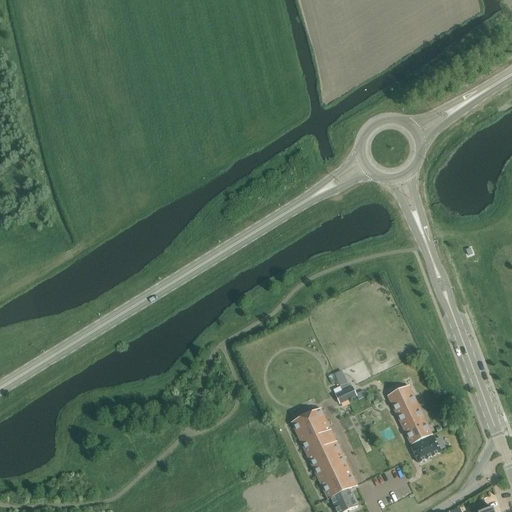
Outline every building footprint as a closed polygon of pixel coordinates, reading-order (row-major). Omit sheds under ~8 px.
[(431,458),(442,453),(440,451),(445,448),(440,439),(436,441),(434,438),(425,443),(424,440),(432,436),(409,387),(388,398),(411,446),(419,442),(421,445),(411,449),(419,464),(431,458)] [(336,396),(340,405),(357,397),(352,388),(336,396)] [(364,391),(357,394),(360,399),(367,396),(364,391)] [(427,415),(435,412),(428,397),(420,400),(427,415)] [(336,511),(347,511),(357,507),(349,491),(357,487),(321,410),(319,411),(291,424),(300,442),(303,449),(307,457),(310,464),(313,471),(317,478),(323,490),(328,501),(331,499),(336,511)]
